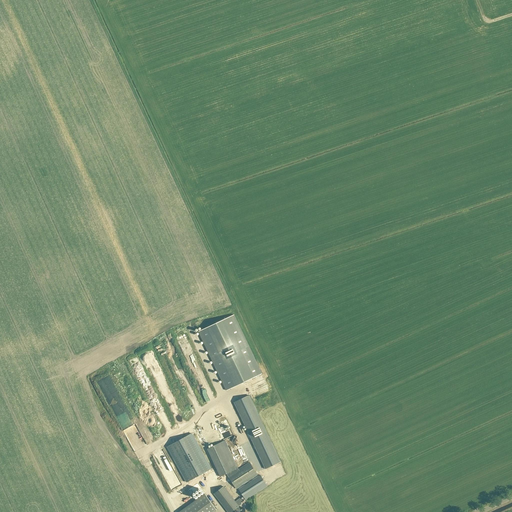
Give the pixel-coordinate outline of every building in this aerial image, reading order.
[(234,315),(199,332),(226,391),(262,374),(234,315)] [(160,375),(152,353),(147,355),(155,376),(160,375)] [(146,381),(149,379),(141,363),(134,366),(136,369),(140,367),(146,381)] [(281,462),(249,395),(234,402),(265,469),(281,462)] [(225,440),(235,435),(233,430),(228,432),(224,426),(219,428),(225,440)] [(211,469),(192,434),(167,447),(187,482),(211,469)] [(220,474),(238,467),(230,446),(228,447),(226,442),(223,443),(215,446),(218,452),(215,453),(216,456),(213,457),(220,474)] [(237,488),(259,475),(251,463),(230,476),(237,488)] [(246,498),(268,486),(264,478),(241,491),(246,498)] [(198,487),(201,491),(207,487),(202,481),(199,483),(201,485),(198,487)] [(240,498),(235,502),(223,487),(214,494),(227,511),(231,511),(234,510),(235,511),(247,511),(244,508),(241,511),(238,507),(239,507),(242,504),(242,505),(245,502),(243,499),(242,501),(240,498)] [(205,494),(179,511),(214,511),(216,510),(205,494)]
